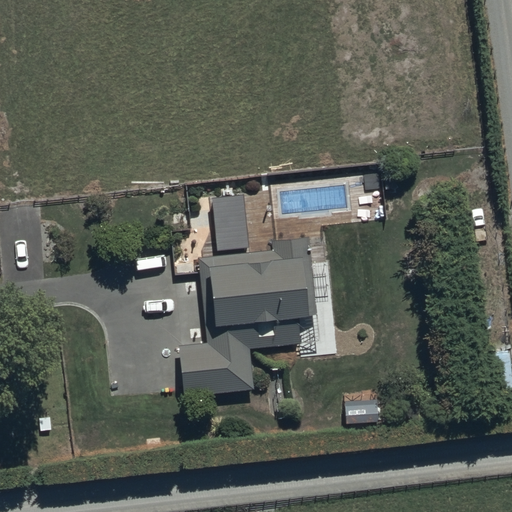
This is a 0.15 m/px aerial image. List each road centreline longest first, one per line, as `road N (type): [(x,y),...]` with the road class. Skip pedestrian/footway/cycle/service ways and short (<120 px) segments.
road 1 (unknown): [(0,510),(511,449)]
road 2 (unknown): [(482,0),(511,220)]
